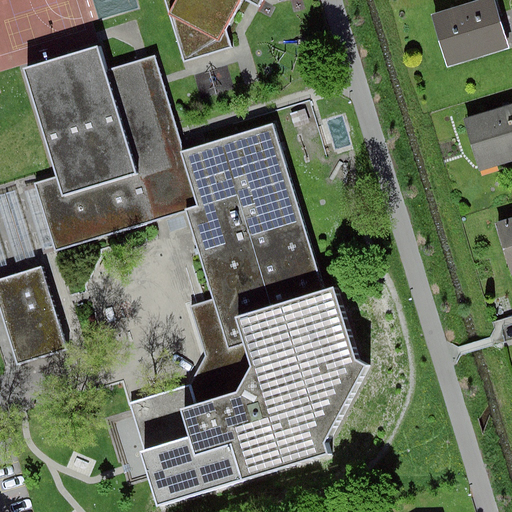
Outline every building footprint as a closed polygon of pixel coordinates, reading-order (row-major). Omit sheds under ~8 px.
[(162,0),(181,61),(237,44),(261,2),(261,0),(162,0)] [(511,14),(508,0),(500,0),(444,16),(458,64),(511,48),(511,14)] [(331,285),(282,116),(194,142),(166,47),(128,58),(121,35),(22,63),(53,170),(30,176),(54,258),(182,221),(202,292),(185,297),(213,394),(199,398),(217,461),(227,459),(234,486),(362,450),(359,441),(400,361),(389,356),(365,275),(331,285)] [(511,111),(477,121),(490,170),(511,164),(511,111)] [(45,263),(0,275),(0,305),(19,371),(72,355),(45,263)]
